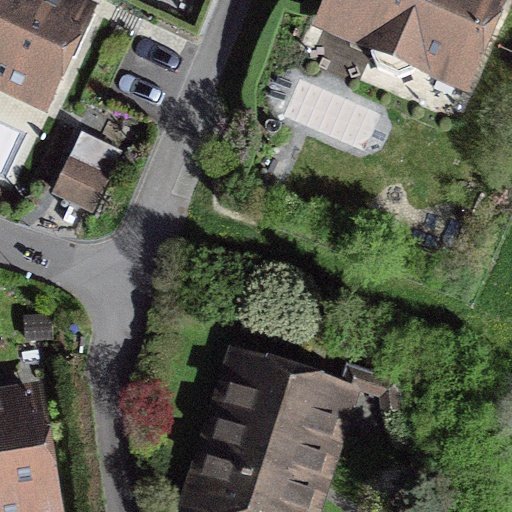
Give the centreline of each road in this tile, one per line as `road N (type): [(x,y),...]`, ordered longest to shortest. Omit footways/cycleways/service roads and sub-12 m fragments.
road 1 (residential): [(98,277),(172,179),(238,0)]
road 2 (residential): [(98,277),(115,298),(118,321),(109,387),(120,511)]
